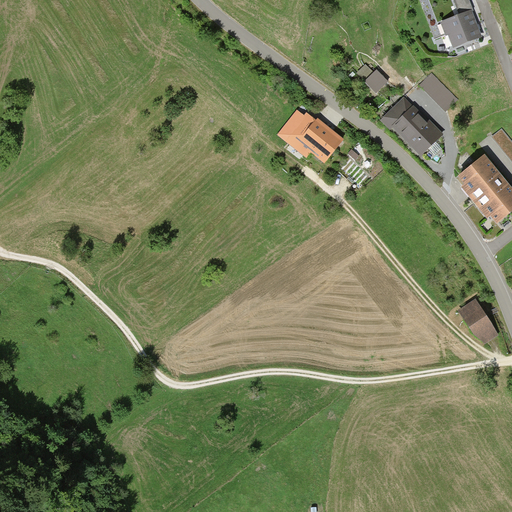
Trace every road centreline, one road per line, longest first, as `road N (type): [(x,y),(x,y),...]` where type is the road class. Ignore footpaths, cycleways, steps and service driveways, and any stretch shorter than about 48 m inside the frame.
road 1 (track): [(511,359),(374,381),(277,372),(181,387),(151,372),(105,310),(68,277),(0,251)]
road 2 (track): [(191,76),(344,205),(458,336),(499,362)]
road 3 (tertiary): [(481,256),(402,158),(198,0)]
